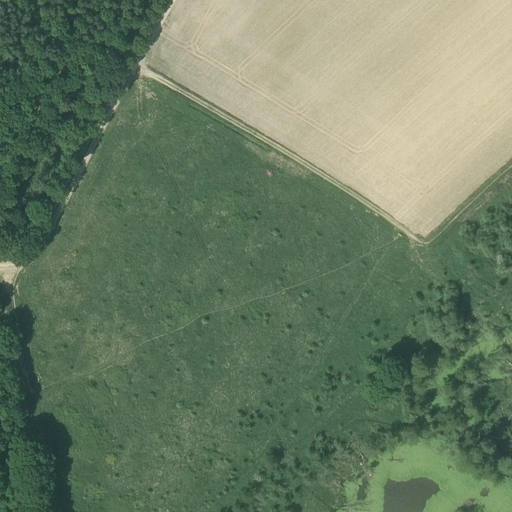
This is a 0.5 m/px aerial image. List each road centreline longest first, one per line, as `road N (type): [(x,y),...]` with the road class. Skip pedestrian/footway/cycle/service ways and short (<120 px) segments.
road 1 (track): [(410,234),(130,64)]
road 2 (track): [(173,0),(37,249),(21,263),(0,264)]
